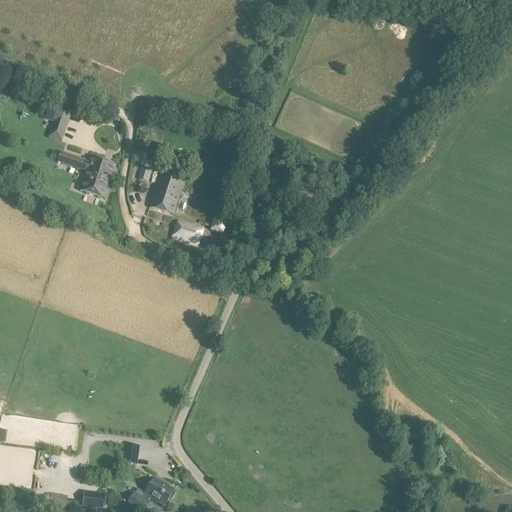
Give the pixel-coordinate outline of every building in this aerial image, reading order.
[(45,121),(53,124),(47,138),(61,143),(64,136),(69,121),(72,111),(52,104),(45,121)] [(52,152),(50,160),(57,163),(57,164),(88,174),(81,193),(105,201),(116,168),(92,160),(91,164),(60,153),(60,154),(52,152)] [(147,183),(151,172),(142,169),(138,180),(147,183)] [(149,210),(173,217),(185,180),(160,173),(149,210)] [(177,222),(171,242),(197,249),(203,229),(177,222)] [(127,446),(124,465),(137,466),(140,447),(127,446)] [(144,500),(135,495),(128,506),(138,511),(144,511),(149,504),(148,503),(151,499),(164,507),(169,499),(171,501),(175,494),(173,493),(174,492),(155,480),(145,495),(146,496),(144,500)] [(84,494),(83,508),(103,511),(105,496),(84,494)] [(66,511),(78,511),(79,502),(67,501),(66,511)]
